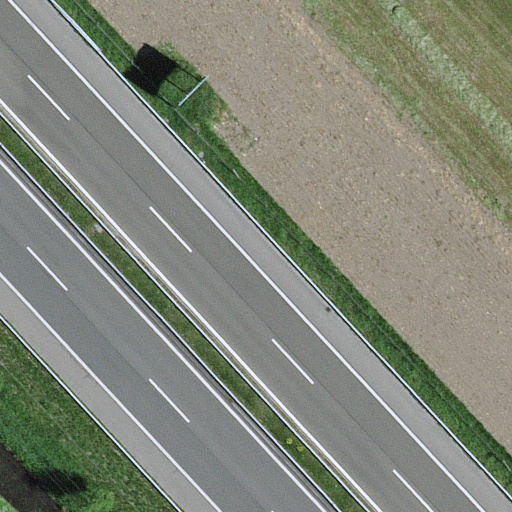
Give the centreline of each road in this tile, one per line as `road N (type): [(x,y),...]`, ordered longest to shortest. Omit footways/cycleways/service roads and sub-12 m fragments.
road 1 (motorway): [(427,511),(0,45)]
road 2 (motorway): [(0,221),(267,511)]
